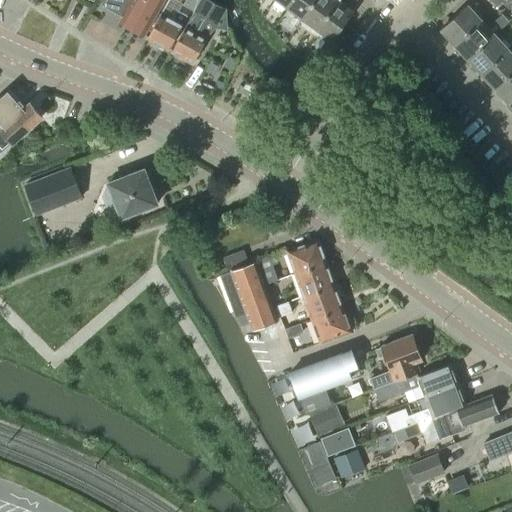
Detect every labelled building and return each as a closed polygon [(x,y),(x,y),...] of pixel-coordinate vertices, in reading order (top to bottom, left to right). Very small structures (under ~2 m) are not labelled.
[(119,22),(143,36),(163,0),(105,0),(102,6),(122,17),(119,22)] [(167,0),(147,37),(168,49),(187,15),(178,10),(182,3),(175,0),(167,0)] [(184,58),(192,63),(207,37),(206,36),(207,28),(224,21),(226,9),(211,0),(200,0),(194,11),(186,25),(171,51),(173,52),(174,55),(181,59),(184,58)] [(194,11),(200,0),(185,0),(183,5),(194,11)] [(286,0),(283,5),(298,16),(310,0),(286,0)] [(310,0),(298,16),(314,28),(334,0),(310,0)] [(336,0),(334,0),(314,28),(330,39),(351,10),(336,0)] [(437,28),(453,45),(480,21),(464,4),(437,28)] [(453,45),(467,60),(493,36),(480,21),(453,45)] [(467,60),(480,75),(507,50),(493,36),(467,60)] [(480,75),(493,89),(511,71),(511,55),(507,50),(480,75)] [(212,60),(206,71),(215,76),(221,65),(212,60)] [(511,71),(493,89),(507,104),(511,99),(511,71)] [(0,151),(1,153),(12,142),(26,130),(41,117),(28,102),(27,103),(24,106),(23,104),(10,89),(0,97),(0,151)] [(25,184),(36,214),(81,197),(70,167),(25,184)] [(108,182),(102,195),(112,220),(121,217),(156,203),(155,200),(158,197),(158,194),(157,190),(154,188),(151,187),(143,169),(108,182)] [(286,250),(295,273),(326,261),(321,250),(323,247),(321,243),(318,242),(317,238),(286,250)] [(222,257),(226,267),(247,259),(243,249),(222,257)] [(256,261),(255,261),(264,285),(278,279),(272,264),(277,262),(273,254),(256,261)] [(231,270),(220,274),(236,317),(238,316),(242,324),(249,321),(252,330),(277,321),(264,285),(255,261),(231,270)] [(295,273),(303,296),(334,284),(333,282),(335,281),(332,272),(330,272),(326,261),(295,273)] [(303,296),(312,318),(343,307),(339,296),(340,295),(337,286),(335,287),(334,284),(303,296)] [(288,301),(275,305),(283,325),(295,320),(288,301)] [(343,307),(312,318),(320,342),(351,331),(350,328),(352,327),(349,317),(347,318),(343,307)] [(284,328),(289,343),(292,342),(291,337),(303,332),(299,323),(284,328)] [(379,386),(416,372),(413,363),(421,360),(420,357),(423,354),(420,347),(416,346),(412,334),(391,341),(380,345),(380,347),(376,349),(379,357),(384,355),(390,370),(375,376),(379,386)] [(290,373),(298,397),(360,374),(351,350),(290,373)] [(420,384),(424,396),(458,384),(457,383),(460,380),(457,373),(453,373),(450,364),(418,375),(416,372),(379,386),(374,388),(379,400),(420,384)] [(418,421),(455,407),(465,403),(462,394),(464,391),(462,385),(458,384),(424,396),(429,407),(389,422),(392,431),(418,421)] [(439,439),(464,429),(463,426),(499,412),(491,393),(465,403),(455,407),(456,409),(431,418),(439,439)] [(332,407),(312,415),(319,433),(339,425),(332,407)] [(418,421),(392,431),(397,442),(422,433),(421,431),(418,421)] [(339,430),(321,437),(328,455),(346,448),(339,430)] [(511,447),(511,431),(480,444),(485,458),(511,447)] [(320,441),(301,448),(317,485),(335,477),(320,441)] [(360,448),(335,454),(341,475),(365,469),(360,448)] [(408,464),(415,484),(445,472),(437,453),(408,464)] [(462,474),(447,481),(452,493),(468,487),(462,474)]
